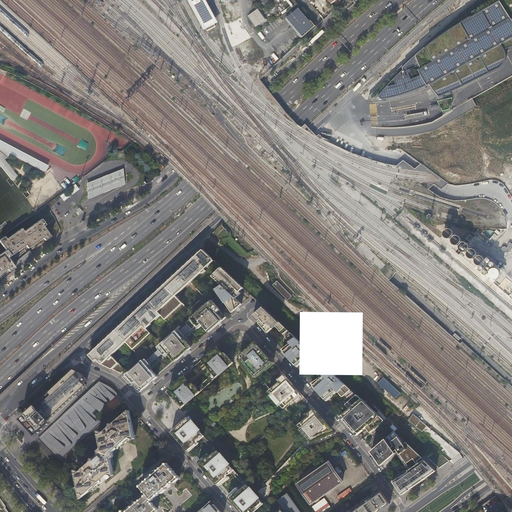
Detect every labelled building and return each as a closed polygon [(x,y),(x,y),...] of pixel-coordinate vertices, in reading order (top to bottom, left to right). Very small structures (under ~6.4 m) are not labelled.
[(189,0),(204,28),(217,21),(205,0),(189,0)] [(511,0),(477,0),(449,22),(427,43),(427,46),(405,65),(400,65),(366,97),(374,105),(390,102),(407,98),(422,91),(431,87),(440,100),(445,110),(453,109),(456,98),(461,91),(470,85),(504,67),(508,63),(511,58),(511,54),(511,53),(511,0)] [(303,37),(318,24),(301,6),(286,19),(303,37)] [(249,15),(257,28),(268,22),(260,8),(249,15)] [(85,149),(88,143),(81,140),(78,146),(85,149)] [(0,164),(14,182),(16,176),(9,166),(17,157),(46,172),(50,168),(0,141),(0,164)] [(103,176),(86,183),(87,199),(97,195),(125,184),(124,168),(103,176)] [(60,195),(64,200),(80,189),(76,184),(60,195)] [(0,273),(8,268),(9,271),(15,267),(8,256),(25,244),(27,247),(43,237),(44,240),(50,236),(43,226),(45,224),(41,219),(23,231),(21,228),(6,238),(5,237),(0,240),(0,242),(6,250),(0,253),(0,273)] [(447,230),(445,231),(446,236),(476,263),(477,269),(489,279),(490,279),(511,298),(511,282),(506,278),(505,269),(503,267),(495,268),(494,266),(489,269),(489,263),(495,260),(493,257),(490,257),(489,247),(500,234),(497,230),(490,239),(489,230),(486,230),(481,233),(477,229),(473,233),(464,234),(461,228),(447,230)] [(344,234),(353,243),(356,240),(347,231),(344,234)] [(363,241),(355,250),(372,267),(374,265),(382,273),(387,268),(379,260),(381,258),(363,241)] [(511,246),(511,244),(509,242),(506,245),(505,244),(501,245),(499,248),(499,251),(502,254),(506,254),(511,246)] [(134,314),(89,355),(95,361),(97,362),(114,370),(122,374),(126,370),(112,355),(126,342),(138,354),(155,337),(147,328),(152,323),(151,323),(156,319),(161,314),(170,324),(188,307),(176,295),(202,272),(203,273),(206,270),(205,268),(214,260),(203,249),(148,300),(149,301),(145,304),(144,304),(143,304),(143,305),(143,306),(140,309),(139,309),(138,309),(138,310),(138,311),(134,314)] [(243,303),(238,298),(243,292),(241,291),(243,288),(222,267),(213,275),(223,285),(217,289),(227,304),(229,305),(231,306),(232,307),(234,307),(236,307),(238,307),(239,306),(243,303)] [(391,269),(385,274),(389,278),(395,273),(391,269)] [(278,280),(274,284),(288,300),(293,296),(278,280)] [(230,314),(217,296),(185,324),(192,332),(194,329),(195,330),(198,327),(200,325),(200,326),(204,323),(211,331),(214,328),(218,325),(230,314)] [(272,327),(273,326),(274,328),(276,326),(291,343),(286,347),(282,350),(297,367),(306,360),(308,358),(322,375),(320,377),(312,384),(326,399),(331,397),(332,396),(334,393),(337,391),(338,392),(342,396),(347,403),(346,404),(350,409),(341,417),(354,432),(357,436),(367,427),(371,432),(383,421),(374,413),(356,395),(351,390),(325,365),(321,361),(288,330),(264,307),(255,314),(254,318),(266,331),(272,327)] [(178,330),(185,338),(192,332),(185,324),(178,330)] [(185,338),(178,330),(158,347),(165,355),(169,352),(176,361),(184,354),(193,347),(186,339),(185,340),(184,338),(185,338)] [(248,365),(256,374),(263,369),(272,361),(271,360),(264,351),(257,343),(254,345),(242,356),(248,365)] [(208,369),(216,378),(233,363),(219,346),(202,360),(207,364),(208,363),(210,367),(209,368),(208,369)] [(165,355),(158,347),(146,357),(150,361),(149,362),(152,366),(159,360),(165,355)] [(150,361),(146,357),(126,375),(141,392),(150,384),(158,377),(150,368),(152,366),(149,362),(150,361)] [(322,375),(308,358),(306,360),(310,366),(320,377),(322,375)] [(44,397),(46,399),(38,408),(35,405),(20,419),(33,433),(88,381),(85,375),(76,370),(72,370),(44,397)] [(292,388),(294,386),(291,383),(284,375),(282,376),(292,388)] [(174,397),(182,407),(200,392),(192,383),(191,384),(190,385),(187,382),(188,381),(184,376),(169,389),(175,396),(174,397)] [(297,401),(302,396),(294,386),(292,388),(282,376),(278,380),(280,382),(269,391),(284,409),(295,399),(297,401)] [(378,383),(396,398),(401,392),(383,377),(378,383)] [(99,381),(37,439),(58,463),(103,423),(95,415),(98,411),(102,414),(107,406),(105,404),(106,403),(107,405),(109,403),(108,402),(110,400),(113,403),(117,400),(115,398),(119,395),(116,392),(115,391),(114,390),(113,389),(112,388),(111,387),(109,386),(107,385),(99,381)] [(314,409),(312,410),(321,421),(323,419),(319,414),(314,409)] [(310,415),(298,425),(310,439),(328,431),(331,428),(323,419),(321,421),(312,410),(308,414),(310,415)] [(82,493),(84,496),(110,473),(114,473),(110,457),(112,453),(131,437),(135,436),(131,415),(128,416),(126,414),(103,434),(99,435),(102,450),(101,454),(92,462),(87,457),(82,461),(87,466),(79,473),(76,474),(80,494),(82,493)] [(171,432),(188,451),(196,443),(195,442),(197,440),(202,436),(200,434),(202,433),(189,418),(187,418),(171,432)] [(413,424),(420,430),(424,425),(417,419),(413,424)] [(450,461),(454,464),(459,461),(463,458),(460,454),(460,453),(427,426),(423,431),(441,445),(440,446),(444,448),(442,450),(452,459),(450,461)] [(400,477),(393,482),(402,495),(410,489),(424,479),(436,471),(406,442),(403,444),(394,431),(371,453),(376,458),(381,464),(395,452),(394,450),(396,449),(411,469),(408,471),(409,472),(401,478),(400,477)] [(229,468),(231,466),(217,451),(211,456),(208,456),(199,464),(217,485),(219,483),(226,477),(224,476),(226,474),(231,470),(229,468)] [(312,503),(312,504),(313,503),(313,502),(317,499),(317,500),(318,499),(318,500),(319,499),(319,498),(322,495),(323,496),(323,495),(324,496),(325,495),(324,495),(325,494),(324,494),(328,491),(329,492),(329,491),(329,492),(330,491),(330,490),(334,487),(334,488),(334,487),(335,488),(336,487),(336,486),(340,483),(340,484),(341,484),(342,483),(342,482),(342,481),(341,480),(342,479),(341,478),(340,478),(338,475),(339,474),(338,473),(337,474),(334,470),(335,470),(334,468),(334,469),(331,466),(332,465),(331,464),(330,464),(328,462),(328,463),(327,462),(328,463),(327,463),(328,464),(324,466),(323,466),(322,465),(321,466),(319,464),(297,479),(299,482),(298,483),(299,484),(298,485),(299,486),(298,487),(299,488),(300,487),(302,491),(302,492),(303,492),(306,496),(305,496),(306,497),(307,497),(309,500),(308,501),(309,502),(310,501),(311,504),(312,503)] [(141,486),(148,494),(126,511),(123,511),(121,511),(153,511),(157,509),(150,501),(179,477),(167,464),(141,486)] [(237,490),(228,498),(238,509),(239,508),(241,511),(254,511),(255,511),(254,509),(261,504),(259,502),(261,500),(247,485),(241,490),(239,492),(237,490)] [(378,511),(382,510),(390,504),(380,490),(349,511),(378,511)] [(220,511),(209,500),(196,511),(220,511)] [(298,511),(292,502),(277,511),(298,511)]
